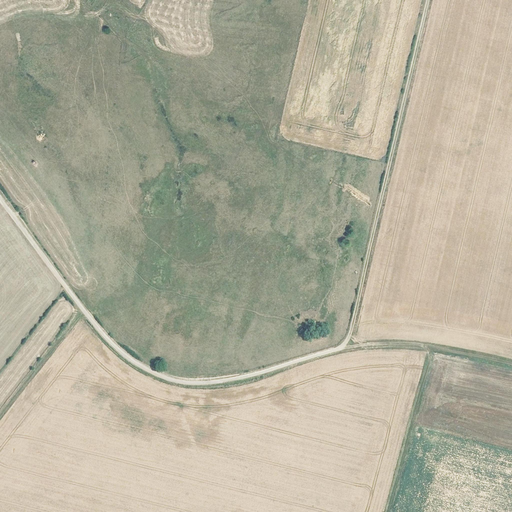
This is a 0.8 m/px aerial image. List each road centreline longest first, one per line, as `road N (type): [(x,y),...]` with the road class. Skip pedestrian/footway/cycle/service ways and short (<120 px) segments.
road 1 (track): [(0,197),(109,340),(168,378),(234,378),(368,344),(432,346),(511,364)]
road 2 (track): [(0,414),(80,305)]
